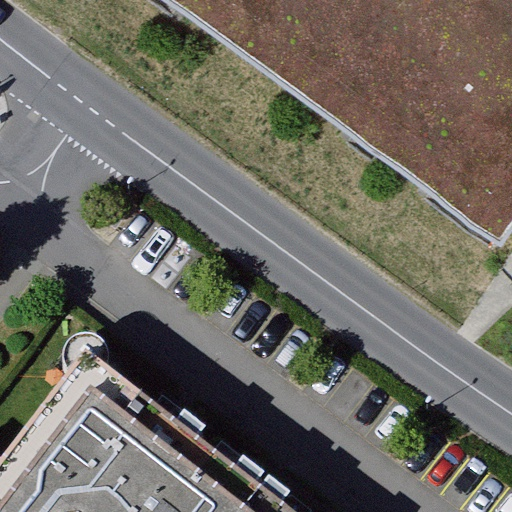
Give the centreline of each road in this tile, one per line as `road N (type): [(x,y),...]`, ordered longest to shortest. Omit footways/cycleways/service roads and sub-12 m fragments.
road 1 (unclassified): [(97,113),(511,415)]
road 2 (residential): [(0,202),(14,213),(97,113)]
road 3 (unclassified): [(0,36),(97,113)]
